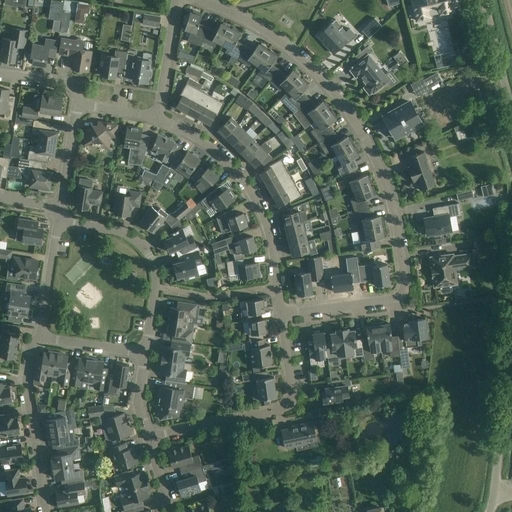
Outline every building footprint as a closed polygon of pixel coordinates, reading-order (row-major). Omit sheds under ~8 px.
[(48,19),(61,21),(64,2),(51,0),(48,19)] [(414,0),(416,8),(418,8),(421,20),(431,17),(431,16),(438,14),(438,15),(453,12),(450,0),(414,0)] [(74,1),(72,11),(76,12),(75,22),(83,24),(85,13),(88,14),(90,4),(74,1)] [(200,46),(202,41),(208,28),(201,25),(201,26),(198,26),(201,16),(199,15),(200,13),(193,11),(192,13),(190,12),(189,16),(185,15),(182,24),(186,25),(184,29),(190,31),(187,42),(200,46)] [(133,19),(141,21),(143,13),(135,12),(133,19)] [(158,27),(159,25),(160,17),(144,14),(142,24),(158,27)] [(376,17),(363,29),(371,37),(384,25),(376,17)] [(130,40),(131,24),(124,23),(122,39),(130,40)] [(216,42),(222,45),(231,28),(229,27),(230,26),(224,23),(223,24),(220,23),(216,33),(213,31),(214,30),(208,28),(202,41),(214,47),(216,42)] [(332,23),(320,34),(336,51),(347,41),(349,43),(358,35),(351,27),(347,30),(343,26),(339,30),(332,23)] [(232,29),(231,28),(222,45),(228,48),(226,53),(238,59),(245,46),(239,43),(238,44),(236,43),(240,33),(238,32),(239,31),(233,27),(232,29)] [(25,47),(26,37),(27,31),(12,28),(10,39),(3,38),(0,57),(0,59),(15,62),(17,46),(25,47)] [(72,56),(71,59),(71,62),(74,62),(73,69),(89,72),(92,51),(82,50),(83,42),(61,38),(59,54),(72,56)] [(56,54),(58,41),(45,39),(44,46),(32,44),(30,56),(33,57),(32,65),(46,67),(48,55),(47,54),(48,53),(56,54)] [(245,46),(238,59),(248,66),(251,62),(257,65),(267,50),(266,49),(267,48),(261,44),(260,45),(258,44),(252,52),(250,51),(251,50),(245,46)] [(125,66),(127,54),(127,52),(115,50),(114,57),(101,55),(99,67),(101,67),(100,76),(115,78),(117,65),(125,66)] [(259,74),(270,82),(279,70),(274,66),(273,67),(270,65),(276,57),(275,56),(276,54),(270,50),(269,51),(267,50),(257,65),(262,69),(259,74)] [(394,56),(401,65),(408,59),(401,51),(394,56)] [(133,81),(137,81),(147,83),(150,64),(143,63),(143,60),(134,59),(134,55),(127,54),(125,66),(124,75),(131,76),(133,77),(133,81)] [(194,57),(188,54),(186,61),(192,63),(194,57)] [(356,77),(359,75),(367,85),(364,88),(369,94),(372,92),(373,93),(388,82),(378,69),(379,68),(368,55),(353,67),(354,68),(350,70),(356,77)] [(457,64),(455,55),(435,60),(437,69),(457,64)] [(431,71),(428,60),(417,63),(420,74),(431,71)] [(217,70),(216,67),(212,65),(209,71),(215,74),(217,70)] [(188,66),(185,72),(199,78),(200,76),(204,78),(206,73),(203,72),(188,66)] [(283,86),(288,91),(300,78),(299,76),(301,75),(295,70),(294,72),(292,70),(285,77),(283,75),(284,74),(279,70),(270,82),(279,90),(283,86)] [(206,73),(204,78),(211,82),(213,77),(206,73)] [(437,74),(423,82),(427,90),(442,82),(437,74)] [(240,82),(229,75),(225,80),(236,87),(240,82)] [(181,96),(176,106),(184,111),(184,110),(186,110),(200,84),(189,78),(180,95),(181,96)] [(288,100),(298,109),(309,99),(304,94),(303,95),(301,93),(308,86),(307,84),(308,83),(303,78),(302,79),(300,78),(288,91),(293,96),(288,100)] [(198,118),(199,118),(211,96),(199,90),(202,85),(200,84),(186,110),(188,111),(187,112),(195,117),(195,116),(199,117),(198,118)] [(4,118),(11,120),(14,105),(7,103),(9,90),(0,88),(0,111),(5,113),(4,118)] [(258,95),(251,89),(246,94),(254,101),(258,95)] [(241,94),(235,101),(247,110),(248,109),(252,104),(252,103),(241,94)] [(40,111),(51,113),(60,115),(62,99),(42,96),(40,111)] [(224,103),(211,96),(199,118),(199,119),(199,118),(203,119),(202,120),(210,125),(215,115),(217,115),(224,103)] [(309,99),(298,109),(293,113),(304,129),(315,121),(329,110),(328,108),(330,107),(325,101),(324,103),(322,101),(314,107),(312,105),(313,104),(309,99)] [(396,138),(397,138),(396,137),(420,124),(421,125),(409,102),(408,102),(409,103),(385,116),(384,115),(384,116),(396,138)] [(248,109),(251,112),(257,118),(262,113),(252,104),(248,109)] [(22,116),(36,118),(38,110),(23,108),(22,116)] [(319,142),(334,132),(331,127),(329,127),(328,125),(336,119),(335,117),(336,116),(332,110),(330,111),(329,110),(315,121),(318,125),(310,132),(319,142)] [(257,118),(265,126),(266,127),(267,126),(272,122),(262,113),(257,118)] [(285,119),(280,115),(275,120),(280,124),(285,119)] [(50,122),(40,121),(16,117),(15,123),(33,126),(31,134),(38,135),(37,141),(56,144),(58,132),(46,130),(47,123),(50,123),(50,122)] [(231,117),(218,130),(225,137),(224,138),(238,125),(231,117)] [(115,137),(115,135),(117,125),(98,122),(97,128),(95,128),(93,127),(93,129),(93,131),(87,130),(84,144),(108,148),(110,136),(115,137)] [(281,131),(273,123),(272,122),(267,126),(276,135),(281,131)] [(464,123),(454,128),(456,133),(466,129),(464,123)] [(225,138),(233,145),(245,132),(238,125),(224,138),(225,139),(225,138)] [(141,165),(147,146),(150,136),(146,146),(140,144),(142,129),(127,126),(124,146),(130,147),(127,163),(141,165)] [(291,139),(283,130),(277,135),(288,149),(294,144),(291,139)] [(239,153),(253,139),(245,132),(233,145),(240,152),(239,153)] [(334,132),(319,142),(325,154),(334,150),(336,155),(353,146),(352,144),(353,143),(350,137),(348,138),(347,136),(338,141),(337,138),(338,138),(334,132)] [(171,164),(178,152),(179,150),(172,147),(174,142),(158,135),(151,150),(152,151),(151,153),(148,161),(155,164),(158,159),(165,162),(166,161),(171,164)] [(300,139),(297,135),(291,139),(294,144),(300,139)] [(18,146),(19,138),(13,137),(10,157),(20,158),(18,146)] [(240,152),(247,159),(260,146),(253,139),(239,153),(240,152)] [(54,155),(56,144),(37,141),(36,147),(30,146),(27,159),(41,162),(48,163),(48,162),(41,161),(42,153),(54,155)] [(12,144),(5,143),(4,155),(10,156),(12,144)] [(268,153),(260,146),(247,159),(255,167),(268,153)] [(336,155),(340,161),(335,163),(341,175),(354,169),(357,167),(353,158),(358,156),(357,154),(359,153),(355,147),(354,148),(353,146),(336,155)] [(178,152),(171,164),(169,167),(169,168),(176,173),(174,176),(179,181),(184,173),(188,176),(195,166),(196,167),(200,162),(199,161),(200,160),(197,158),(198,157),(193,153),(192,154),(187,151),(184,156),(178,152)] [(411,166),(408,167),(413,183),(417,182),(420,190),(435,185),(424,152),(408,157),(411,166)] [(0,176),(6,178),(9,158),(0,157),(0,176)] [(27,159),(19,158),(19,161),(18,167),(26,179),(30,179),(29,186),(40,188),(40,190),(46,191),(47,188),(49,189),(52,172),(39,170),(41,162),(27,159)] [(260,173),(266,184),(288,172),(281,159),(269,166),(270,167),(260,173)] [(307,163),(310,169),(316,166),(313,160),(307,163)] [(155,180),(160,183),(169,168),(169,167),(163,164),(157,174),(145,169),(142,175),(155,180)] [(320,172),(317,166),(311,169),(314,176),(320,172)] [(218,177),(212,171),(208,167),(204,171),(200,167),(191,178),(195,182),(194,184),(202,192),(211,183),(212,183),(218,177)] [(353,191),(370,185),(370,183),(372,183),(369,176),(367,177),(366,175),(357,178),(356,175),(357,175),(354,169),(341,175),(345,187),(351,185),(353,191)] [(266,184),(266,185),(272,196),(295,183),(288,172),(266,184)] [(150,186),(152,180),(142,176),(140,182),(150,186)] [(88,209),(89,203),(92,203),(92,204),(100,205),(101,195),(102,192),(91,190),(92,188),(91,188),(93,181),(79,178),(78,185),(75,207),(88,209)] [(302,196),(295,183),(272,196),(279,207),(289,201),(290,203),(302,196)] [(491,184),(481,186),(483,197),(494,194),(491,184)] [(354,212),(369,208),(367,202),(365,202),(364,199),(374,196),(373,193),(375,193),(373,186),(371,187),(370,185),(353,191),(355,198),(350,200),(354,212)] [(223,192),(219,186),(201,200),(208,210),(213,206),(217,211),(228,203),(228,204),(234,201),(233,199),(235,198),(234,197),(235,196),(232,192),(231,193),(228,188),(223,192)] [(333,198),(328,186),(321,189),(325,201),(333,198)] [(472,190),(456,194),(458,201),(474,197),(472,190)] [(113,213),(126,215),(130,216),(131,206),(139,207),(141,193),(129,191),(128,195),(116,193),(113,213)] [(191,209),(189,207),(185,202),(173,213),(179,219),(191,209)] [(435,217),(424,219),(427,236),(434,234),(434,236),(443,235),(442,233),(452,231),(449,217),(461,215),(459,204),(434,208),(435,217)] [(191,209),(194,213),(199,209),(196,205),(191,209)] [(287,214),(282,215),(284,226),(302,221),(307,220),(304,210),(300,211),(298,205),(286,210),(287,214)] [(148,209),(145,213),(146,214),(140,222),(142,224),(141,225),(145,228),(146,227),(153,233),(168,214),(160,208),(157,212),(151,207),(150,210),(148,209)] [(234,208),(216,218),(222,234),(247,225),(246,223),(248,222),(246,214),(244,215),(243,213),(240,214),(239,213),(236,214),(234,208)] [(338,216),(336,208),(328,210),(331,218),(338,216)] [(380,216),(369,218),(369,215),(370,214),(369,208),(354,212),(358,231),(382,226),(382,225),(384,224),(382,217),(380,218),(380,216)] [(187,221),(196,217),(191,210),(184,215),(187,221)] [(17,229),(15,240),(22,241),(25,242),(24,244),(31,245),(32,243),(40,244),(41,240),(43,240),(44,233),(42,233),(42,231),(43,229),(37,228),(38,222),(19,219),(17,229)] [(182,226),(179,220),(170,227),(172,231),(182,226)] [(285,226),(287,236),(305,231),(302,221),(283,226),(285,226)] [(382,226),(358,231),(362,251),(380,248),(379,239),(384,237),(384,235),(386,235),(384,228),(382,228),(382,226)] [(183,254),(198,248),(197,244),(195,245),(191,235),(186,238),(182,229),(171,234),(172,237),(164,240),(165,243),(163,244),(166,251),(168,250),(170,253),(180,248),(183,254)] [(288,246),(289,245),(307,241),(305,231),(287,236),(289,245),(288,245),(288,246)] [(319,233),(321,240),(327,239),(332,238),(330,231),(319,233)] [(341,245),(351,244),(350,233),(339,234),(341,245)] [(233,254),(235,260),(243,259),(245,259),(243,253),(256,249),(253,237),(239,240),(239,241),(233,242),(236,253),(233,254)] [(335,238),(327,240),(329,247),(336,246),(335,238)] [(214,254),(228,249),(225,239),(211,244),(214,254)] [(314,239),(307,241),(289,245),(292,256),(306,252),(307,255),(317,253),(314,239)] [(0,248),(0,257),(10,259),(12,250),(0,248)] [(200,252),(198,248),(183,254),(184,261),(174,264),(174,267),(172,267),(174,275),(176,274),(177,278),(185,276),(186,279),(198,275),(196,265),(201,263),(198,253),(200,252)] [(457,284),(456,276),(455,269),(474,267),(472,254),(453,256),(453,254),(430,257),(431,267),(432,277),(433,277),(434,287),(440,286),(441,291),(443,292),(449,291),(451,289),(450,285),(457,284)] [(309,272),(300,273),(294,274),(297,295),(300,295),(301,297),(309,296),(309,294),(312,293),(311,286),(316,285),(315,280),(323,279),(320,256),(307,258),(309,272)] [(347,273),(330,275),(332,291),(350,289),(353,288),(352,275),(359,274),(356,256),(345,257),(347,273)] [(15,276),(25,278),(35,279),(38,261),(14,257),(12,265),(17,266),(15,276)] [(261,276),(259,263),(245,265),(244,265),(243,259),(235,260),(226,262),(228,275),(238,274),(239,279),(261,276)] [(387,286),(387,284),(389,284),(387,264),(374,266),(373,264),(358,266),(360,282),(368,281),(368,280),(375,279),(376,286),(378,285),(379,287),(387,286)] [(217,288),(217,277),(207,279),(209,289),(217,288)] [(10,295),(9,302),(29,305),(30,296),(24,295),(25,285),(7,282),(5,294),(10,295)] [(240,310),(241,319),(257,317),(256,314),(265,312),(265,311),(264,311),(264,308),(268,307),(267,307),(266,307),(266,301),(264,301),(263,299),(245,301),(246,309),(240,310)] [(27,315),(29,305),(9,302),(1,301),(1,306),(3,309),(6,309),(5,311),(7,312),(7,314),(9,315),(8,321),(20,322),(21,314),(27,315)] [(195,315),(197,304),(187,303),(177,301),(176,308),(170,307),(168,320),(186,323),(187,316),(193,317),(195,315)] [(257,317),(241,319),(242,322),(248,321),(249,334),(248,334),(268,331),(267,326),(269,326),(268,320),(266,320),(266,318),(257,319),(257,317)] [(406,347),(407,347),(418,346),(417,338),(427,337),(426,329),(428,329),(427,321),(425,321),(425,319),(416,320),(416,319),(410,320),(410,323),(403,324),(404,336),(406,347)] [(175,341),(191,344),(192,332),(191,330),(185,329),(186,323),(168,320),(166,333),(172,334),(171,341),(175,342),(175,341)] [(398,339),(392,340),(390,323),(384,324),(383,322),(378,323),(381,351),(389,350),(390,357),(400,356),(400,352),(398,339)] [(8,332),(9,325),(0,323),(0,334),(2,335),(0,349),(0,356),(3,357),(4,359),(9,360),(11,358),(15,359),(19,333),(8,332)] [(373,352),(381,351),(378,323),(372,324),(372,326),(366,327),(367,332),(368,343),(363,343),(362,340),(364,356),(364,361),(374,359),(373,352)] [(346,358),(353,357),(364,356),(362,340),(362,339),(355,340),(354,330),(348,331),(348,329),(342,330),(346,358)] [(339,359),(346,358),(342,330),(336,330),(336,333),(330,334),(332,343),(329,343),(332,364),(334,365),(338,365),(339,363),(339,359)] [(263,340),(263,339),(262,333),(268,332),(268,331),(248,334),(249,341),(243,342),(244,349),(249,348),(250,357),(251,357),(253,366),(252,366),(252,367),(262,366),(263,367),(269,366),(269,365),(272,364),(271,356),(272,356),(271,355),(270,352),(271,352),(271,351),(270,351),(269,346),(270,346),(270,345),(264,346),(263,340)] [(328,364),(332,364),(329,343),(326,344),(324,332),(320,333),(319,331),(314,332),(314,334),(312,334),(314,345),(308,346),(311,367),(317,366),(316,360),(328,358),(328,364)] [(175,341),(175,342),(174,348),(164,346),(163,354),(162,354),(161,359),(184,363),(185,356),(189,356),(191,344),(175,341)] [(46,373),(53,374),(56,352),(48,351),(48,353),(44,352),(43,358),(37,357),(33,383),(33,384),(40,385),(41,380),(45,381),(46,373)] [(409,367),(407,351),(400,352),(400,356),(402,368),(409,367)] [(58,383),(69,384),(72,366),(73,366),(73,363),(67,362),(68,356),(64,355),(64,353),(56,352),(53,374),(59,375),(58,383)] [(72,366),(69,384),(79,386),(79,388),(87,390),(88,381),(92,358),(86,357),(86,359),(79,358),(78,364),(73,363),(73,366),(72,366)] [(105,390),(107,374),(108,368),(103,368),(104,361),(97,360),(97,359),(92,358),(88,381),(95,382),(94,388),(105,390)] [(178,384),(178,382),(185,383),(187,371),(183,370),(184,363),(161,359),(160,365),(161,365),(160,373),(166,374),(165,382),(178,384)] [(114,375),(107,374),(105,390),(104,393),(119,395),(120,386),(126,387),(127,379),(129,379),(130,377),(130,375),(129,373),(128,372),(129,365),(116,363),(114,375)] [(230,370),(221,369),(222,377),(231,379),(230,370)] [(257,380),(259,399),(276,397),(273,378),(274,378),(274,377),(267,378),(267,371),(242,375),(243,382),(257,380)] [(398,393),(405,392),(402,372),(396,373),(398,393)] [(322,394),(320,394),(321,400),(323,400),(323,402),(342,400),(342,397),(349,396),(347,386),(351,385),(350,379),(342,380),(337,380),(327,382),(328,388),(325,388),(325,391),(322,392),(322,394)] [(0,381),(0,405),(2,405),(2,403),(12,401),(12,400),(14,399),(13,394),(11,393),(10,387),(5,388),(4,381),(0,381)] [(178,382),(178,384),(177,389),(160,386),(157,405),(159,405),(158,411),(160,419),(178,416),(179,408),(182,409),(184,396),(193,397),(195,385),(185,383),(178,382)] [(84,398),(75,398),(75,408),(84,407),(84,398)] [(47,414),(48,409),(48,405),(36,404),(38,415),(47,414)] [(102,405),(88,407),(89,417),(98,416),(101,424),(107,425),(111,440),(117,438),(131,434),(129,425),(127,425),(123,413),(116,415),(105,419),(104,415),(103,406),(114,407),(114,406),(110,406),(104,405),(102,405)] [(46,420),(48,432),(74,428),(72,416),(75,416),(74,409),(57,412),(58,418),(46,420)] [(0,440),(1,441),(0,436),(19,433),(17,419),(13,419),(13,414),(1,416),(1,421),(0,421),(0,440)] [(282,430),(286,448),(317,441),(313,422),(291,426),(291,428),(282,430)] [(63,448),(78,445),(79,445),(78,438),(76,439),(74,428),(48,432),(50,444),(62,442),(63,448)] [(126,442),(116,445),(110,447),(115,462),(117,461),(119,469),(138,463),(134,447),(128,449),(126,442)] [(20,444),(11,446),(0,447),(0,452),(0,455),(0,454),(0,462),(0,463),(2,463),(13,462),(14,462),(14,463),(16,463),(17,463),(18,463),(19,462),(20,461),(23,460),(20,444)] [(52,460),(50,461),(51,467),(73,464),(72,458),(80,457),(78,445),(63,448),(57,449),(58,455),(52,456),(52,460)] [(178,465),(181,473),(190,470),(189,468),(202,465),(199,455),(192,457),(188,445),(178,448),(177,447),(171,449),(171,450),(168,451),(173,467),(178,465)] [(209,464),(202,466),(203,470),(207,469),(208,472),(212,471),(223,468),(224,474),(232,472),(230,457),(209,464)] [(62,484),(68,483),(83,481),(84,481),(82,470),(74,471),(73,464),(51,467),(53,474),(55,474),(55,478),(61,478),(62,484)] [(182,496),(191,493),(201,490),(198,483),(206,480),(203,470),(202,466),(202,465),(189,468),(190,470),(192,477),(177,481),(182,496)] [(8,495),(18,494),(28,492),(26,477),(18,478),(18,476),(19,475),(18,468),(4,470),(6,480),(5,480),(8,495)] [(120,492),(147,484),(145,478),(143,479),(141,473),(134,476),(132,470),(115,475),(120,492)] [(68,483),(69,489),(56,491),(57,495),(55,497),(56,501),(58,501),(59,506),(78,503),(77,495),(85,494),(84,485),(83,481),(68,483)] [(226,493),(235,490),(234,482),(223,485),(226,493)] [(125,510),(133,507),(142,504),(141,499),(148,496),(147,491),(149,490),(147,484),(120,492),(125,510)] [(10,511),(31,511),(30,508),(25,508),(23,498),(10,500),(11,511),(10,511)]
